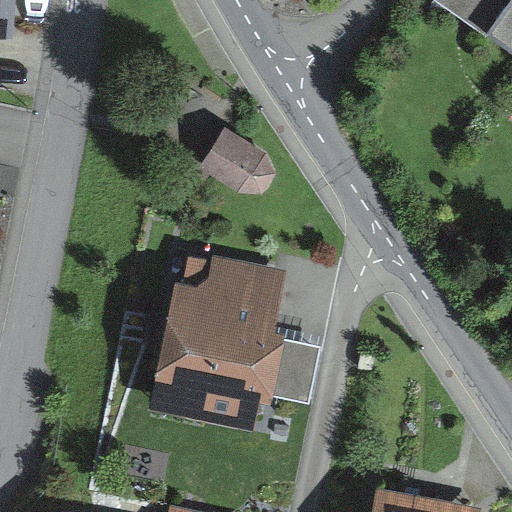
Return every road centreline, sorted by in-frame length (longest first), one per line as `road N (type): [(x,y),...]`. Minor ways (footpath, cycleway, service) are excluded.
road 1 (residential): [(82,0),(66,125),(0,460)]
road 2 (residential): [(308,511),(355,282),(386,247)]
road 3 (residential): [(386,247),(511,432)]
road 4 (residential): [(284,78),(386,247)]
